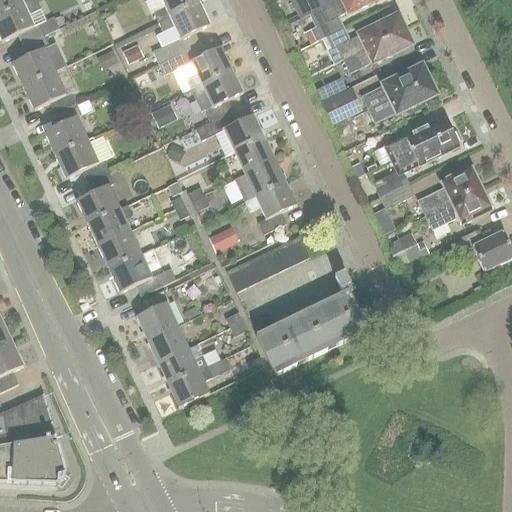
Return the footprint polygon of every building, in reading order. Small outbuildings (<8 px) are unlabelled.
[(0,0),(0,16),(35,0),(34,0),(0,0)] [(40,12),(35,0),(0,16),(0,41),(1,45),(17,38),(22,49),(44,38),(59,31),(54,20),(33,29),(27,18),(40,12)] [(159,0),(165,11),(158,14),(153,16),(158,25),(162,23),(198,5),(195,0),(149,0),(150,2),(153,0),(159,0)] [(318,12),(343,0),(288,0),(299,21),(299,22),(318,12)] [(381,0),(343,0),(318,12),(325,26),(347,15),(348,16),(360,11),(368,9),(369,6),(381,0)] [(209,28),(198,5),(162,23),(158,25),(162,35),(174,30),(179,40),(178,41),(178,42),(171,45),(171,46),(152,55),(158,68),(201,48),(195,36),(211,28),(210,27),(209,28)] [(327,53),(334,67),(405,33),(397,18),(379,27),(376,26),(370,31),(358,37),(358,38),(349,42),(344,31),(325,40),(322,42),(327,53)] [(318,44),(322,42),(325,40),(319,29),(312,32),(318,44)] [(405,33),(334,67),(339,78),(348,74),(349,77),(372,66),(372,67),(384,61),(392,59),(394,56),(412,47),(405,33)] [(12,67),(22,90),(54,74),(43,52),(49,49),(44,38),(22,49),(27,60),(12,67)] [(137,48),(122,55),(128,67),(143,60),(137,48)] [(201,48),(158,68),(163,78),(182,68),(183,69),(190,66),(190,67),(191,67),(197,78),(185,83),(190,93),(194,91),(201,88),(231,73),(220,51),(221,51),(221,50),(205,57),(201,48)] [(111,52),(98,57),(104,68),(116,63),(111,52)] [(367,113),(429,83),(422,68),(404,77),(401,76),(394,81),(382,87),(383,88),(360,99),(367,113)] [(54,74),(22,90),(34,113),(49,106),(55,118),(76,107),(72,97),(77,94),(65,69),(54,74)] [(241,95),(231,73),(201,88),(194,91),(198,100),(206,96),(211,108),(210,109),(211,110),(203,113),(205,116),(194,120),(199,130),(232,114),(227,103),(243,96),(242,95),(241,95)] [(339,80),(317,91),(323,102),(344,91),(339,80)] [(436,97),(429,83),(367,113),(373,127),(396,116),(397,117),(409,111),(417,109),(418,106),(436,97)] [(320,106),(332,130),(346,123),(346,122),(362,113),(350,90),(320,106)] [(82,118),(76,107),(55,118),(60,128),(44,135),(55,158),(87,144),(76,121),(82,118)] [(170,107),(151,116),(157,130),(176,122),(170,107)] [(251,149),(264,143),(253,119),(254,119),(253,118),(237,125),(232,114),(199,130),(195,132),(201,144),(223,133),(234,157),(251,149)] [(390,164),(452,134),(445,119),(426,128),(423,128),(418,133),(383,149),(390,164)] [(452,134),(390,164),(396,175),(372,186),(379,200),(408,185),(403,176),(432,162),(439,160),(440,158),(459,148),(452,134)] [(234,157),(245,180),(275,166),(264,143),(251,149),(234,157)] [(97,166),(87,144),(55,158),(66,182),(81,174),(87,186),(109,176),(103,164),(97,166)] [(185,154),(172,147),(166,158),(180,165),(185,154)] [(369,174),(364,164),(351,170),(356,180),(369,174)] [(275,166),(245,180),(234,185),(245,207),(285,188),(275,166)] [(424,218),(481,191),(470,169),(439,184),(443,192),(418,204),(424,218)] [(109,176),(87,186),(92,197),(76,204),(87,227),(119,212),(108,189),(113,186),(109,176)] [(172,199),(178,197),(182,194),(177,184),(167,189),(172,199)] [(408,185),(379,200),(385,213),(414,199),(408,185)] [(295,208),(285,188),(245,207),(248,215),(260,210),(265,222),(257,226),(263,238),(286,227),(281,216),(297,208),(296,207),(295,208)] [(200,191),(188,197),(187,197),(192,207),(205,201),(200,191)] [(492,213),(481,191),(424,218),(432,233),(457,220),(461,228),(492,213)] [(175,214),(184,209),(180,200),(171,205),(175,214)] [(192,207),(196,216),(209,209),(205,201),(192,207)] [(127,208),(119,212),(87,227),(98,250),(130,235),(124,223),(132,219),(127,208)] [(188,218),(184,209),(175,214),(179,223),(188,218)] [(379,229),(383,238),(395,232),(390,223),(379,229)] [(230,231),(208,241),(216,257),(238,247),(230,231)] [(475,234),(452,245),(458,259),(473,252),(484,275),(511,261),(511,255),(502,235),(480,245),(475,234)] [(140,258),(130,235),(98,250),(108,272),(140,258)] [(410,237),(388,249),(398,271),(428,256),(422,245),(416,248),(410,237)] [(289,244),(299,266),(309,261),(299,238),(298,239),(298,240),(289,244)] [(278,250),(288,271),(299,266),(289,244),(278,250)] [(268,255),(278,276),(288,271),(278,250),(268,255)] [(140,258),(108,272),(120,296),(135,289),(140,300),(176,283),(170,272),(151,281),(145,269),(158,263),(153,252),(140,258)] [(257,260),(267,281),(278,276),(268,255),(257,260)] [(247,265),(257,286),(267,281),(257,260),(247,265)] [(236,270),(246,291),(257,286),(247,265),(236,270)] [(225,274),(236,296),(246,291),(236,270),(227,274),(226,273),(225,274)] [(342,297),(286,324),(255,339),(275,379),(368,334),(348,295),(352,293),(344,276),(334,281),(342,297)] [(169,306),(164,294),(164,293),(142,303),(147,314),(135,320),(135,322),(136,321),(147,343),(178,329),(167,307),(169,306)] [(184,314),(187,321),(198,316),(194,309),(184,314)] [(243,326),(238,316),(225,322),(229,332),(243,326)] [(0,324),(0,323),(0,351),(11,346),(0,324)] [(243,326),(229,332),(233,340),(247,334),(243,326)] [(188,351),(178,329),(147,343),(157,365),(188,351)] [(11,346),(0,351),(0,395),(18,388),(12,375),(22,370),(11,346)] [(193,362),(188,351),(157,365),(168,388),(207,370),(202,358),(193,362)] [(263,369),(259,360),(246,366),(250,376),(263,369)] [(212,381),(207,370),(168,388),(178,410),(177,410),(177,411),(209,396),(208,395),(207,396),(203,385),(212,381)] [(0,442),(51,426),(43,398),(0,416),(0,442)] [(51,426),(0,442),(0,468),(61,462),(51,426)] [(61,462),(0,468),(0,487),(61,490),(66,481),(61,462)]
